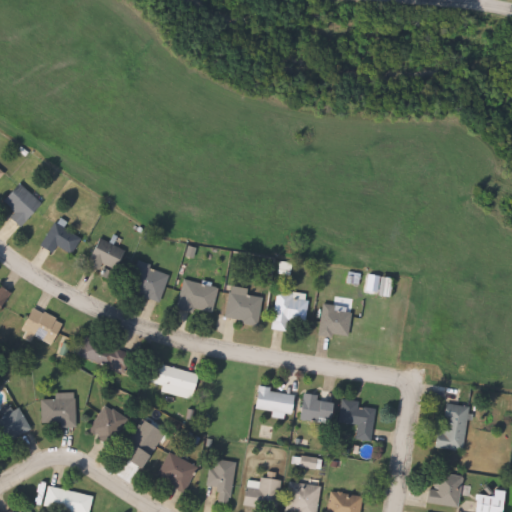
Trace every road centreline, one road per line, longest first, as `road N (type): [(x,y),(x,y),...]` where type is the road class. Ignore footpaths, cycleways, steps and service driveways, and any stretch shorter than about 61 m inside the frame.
road 1 (residential): [(0,251),(38,279),(149,332),(247,357),(415,379)]
road 2 (residential): [(164,511),(70,463),(34,466),(0,484)]
road 3 (residential): [(415,379),(391,511)]
